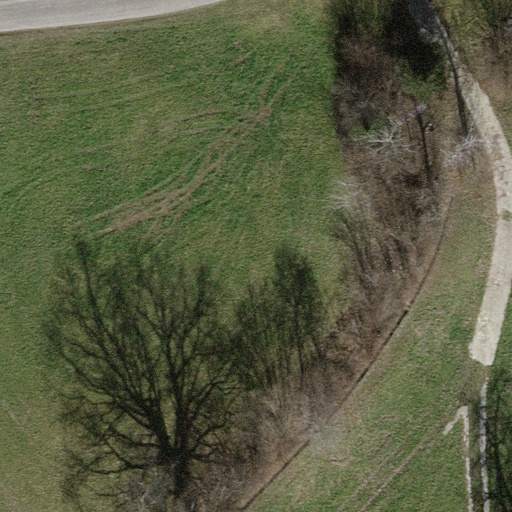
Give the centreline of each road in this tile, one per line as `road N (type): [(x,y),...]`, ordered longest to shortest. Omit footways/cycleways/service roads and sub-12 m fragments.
road 1 (track): [(412,0),(504,163),(488,359)]
road 2 (unclassified): [(130,0),(0,14)]
